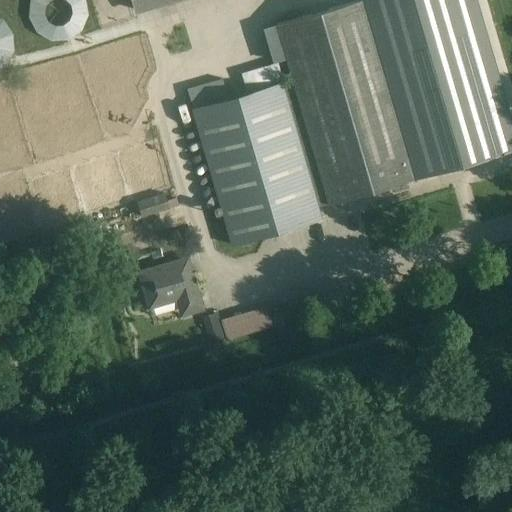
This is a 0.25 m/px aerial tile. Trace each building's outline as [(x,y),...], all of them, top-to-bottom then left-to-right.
[(165,0),(126,0),(129,10),(165,0)] [(192,109),(216,193),(231,245),(321,219),(317,207),(330,204),(329,200),(337,198),(338,201),(414,179),(361,0),(358,0),(275,24),(292,80),(192,109)] [(136,201),(137,207),(140,217),(168,210),(165,197),(164,194),(136,201)] [(188,257),(177,261),(138,272),(148,309),(176,301),(180,304),(186,302),(189,314),(203,310),(188,257)] [(234,337),(256,331),(251,313),(230,318),(234,337)]
